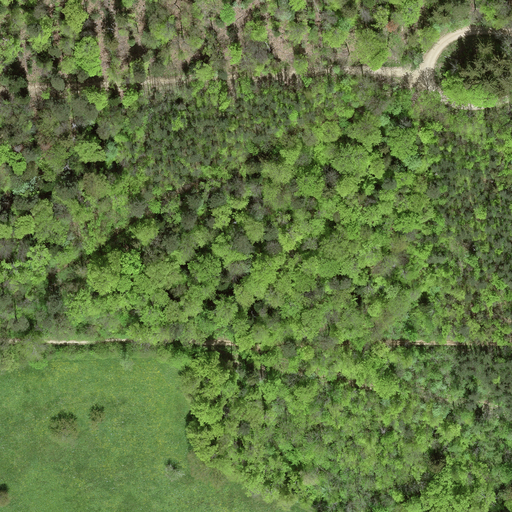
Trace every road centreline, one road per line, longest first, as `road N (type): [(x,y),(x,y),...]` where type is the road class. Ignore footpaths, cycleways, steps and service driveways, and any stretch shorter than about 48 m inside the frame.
road 1 (track): [(0,300),(204,177),(426,73),(0,90)]
road 2 (track): [(0,338),(511,341)]
road 3 (track): [(511,414),(194,340)]
road 4 (track): [(511,98),(451,106),(433,94),(426,73),(433,51),(452,35),(511,32)]
